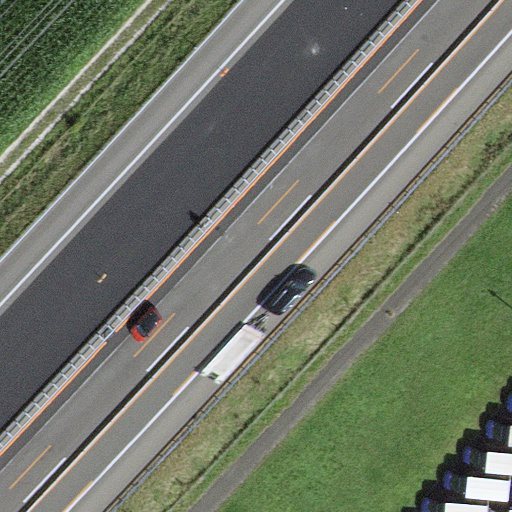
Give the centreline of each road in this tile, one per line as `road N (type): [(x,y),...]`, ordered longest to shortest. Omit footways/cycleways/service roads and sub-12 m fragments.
road 1 (motorway): [(14,511),(489,0)]
road 2 (motorway): [(346,0),(0,372)]
road 3 (track): [(200,511),(511,178)]
road 4 (track): [(0,170),(160,0)]
